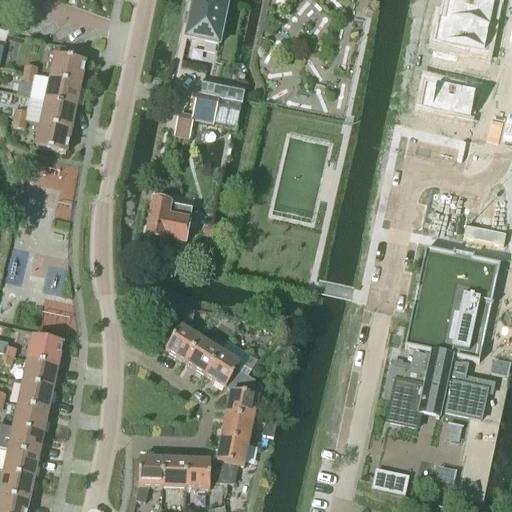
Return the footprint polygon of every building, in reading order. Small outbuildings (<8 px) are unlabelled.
[(189,25),(186,42),(218,49),(227,5),(204,0),(194,0),(191,14),(191,15),(191,16),(189,24),(189,25)] [(440,18),(439,19),(490,30),(490,29),(495,5),(481,2),(473,1),(469,0),(448,0),(444,19),(440,18)] [(439,19),(432,56),(456,61),(459,49),(463,50),(470,51),(485,54),(490,30),(439,19)] [(55,59),(50,82),(80,88),(85,65),(67,61),(55,59)] [(25,69),(23,77),(35,80),(37,71),(25,69)] [(428,72),(420,110),(470,120),(472,115),(474,116),(478,100),(475,100),(476,95),(462,92),(455,90),(450,89),(453,77),(428,72)] [(23,77),(21,85),(32,88),(34,88),(35,80),(23,77)] [(32,88),(29,102),(75,111),(80,88),(50,82),(35,80),(34,88),(32,88)] [(223,88),(204,84),(201,98),(218,101),(220,102),(223,88)] [(193,96),(190,110),(194,111),(192,120),(192,122),(213,127),(213,126),(228,129),(236,131),(241,106),(220,102),(218,101),(201,98),(193,96)] [(27,116),(25,124),(41,128),(70,134),(75,111),(29,102),(26,116),(27,116)] [(14,113),(12,122),(25,124),(27,116),(26,116),(14,113)] [(12,122),(11,131),(23,133),(25,124),(12,122)] [(41,128),(36,152),(65,158),(70,134),(41,128)] [(184,248),(187,235),(192,236),(197,234),(198,227),(194,224),(190,223),(192,213),(152,205),(144,243),(145,243),(149,248),(149,249),(157,251),(157,249),(161,247),(162,247),(163,244),(184,248)] [(407,337),(404,350),(431,356),(430,362),(450,366),(451,361),(478,366),(481,354),(474,352),(475,348),(474,348),(483,307),(491,309),(492,309),(493,308),(491,307),(499,268),(498,268),(473,263),(473,260),(472,259),(472,260),(454,256),(454,255),(452,255),(452,258),(425,253),(417,291),(415,291),(415,292),(417,293),(413,310),(411,310),(411,311),(412,311),(407,337)] [(180,331),(165,354),(185,367),(200,344),(189,337),(192,319),(184,317),(181,331),(180,331)] [(32,340),(27,364),(57,370),(62,347),(32,340)] [(200,344),(185,367),(205,380),(220,357),(200,344)] [(0,358),(12,361),(12,360),(14,353),(6,351),(7,348),(0,346),(0,358)] [(220,357),(205,380),(225,392),(226,391),(226,390),(230,383),(243,391),(248,382),(246,381),(236,375),(240,369),(220,357)] [(0,358),(0,368),(10,370),(12,361),(0,358)] [(392,366),(384,403),(385,403),(391,404),(386,426),(388,426),(417,432),(417,430),(416,430),(418,418),(421,418),(435,421),(438,422),(440,416),(440,415),(478,423),(478,424),(480,424),(486,396),(490,397),(490,398),(491,398),(493,388),(463,381),(466,370),(450,366),(430,362),(414,359),(411,370),(392,366)] [(27,364),(23,386),(52,393),(57,370),(27,364)] [(230,395),(225,419),(253,425),(258,402),(251,401),(254,386),(248,382),(243,391),(230,383),(226,390),(226,391),(231,394),(230,395)] [(23,386),(18,409),(47,415),(52,393),(23,386)] [(13,431),(13,432),(43,438),(47,415),(18,409),(13,431)] [(225,419),(220,443),(248,448),(253,425),(225,419)] [(273,442),(274,436),(276,428),(266,426),(263,440),(273,442)] [(13,432),(8,454),(38,460),(43,438),(13,432)] [(209,467),(208,477),(225,477),(225,488),(227,488),(233,489),(237,471),(243,472),(248,448),(220,443),(215,466),(215,467),(209,467)] [(8,454),(4,477),(33,483),(38,460),(8,454)] [(138,492),(135,506),(143,508),(148,492),(161,493),(162,464),(138,463),(137,492),(138,492)] [(162,464),(161,493),(185,493),(186,465),(162,464)] [(186,465),(185,493),(209,494),(209,488),(225,488),(225,477),(208,477),(209,467),(209,465),(186,465)] [(372,488),(371,493),(404,500),(408,480),(377,474),(375,473),(372,488)] [(4,477),(0,495),(0,499),(28,506),(33,483),(4,477)] [(0,499),(0,511),(26,511),(28,506),(0,499)]
